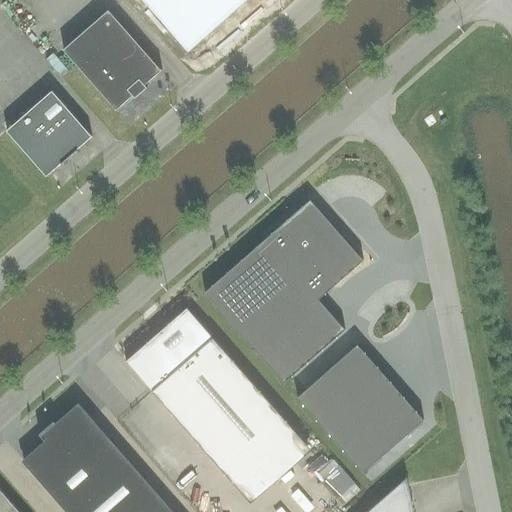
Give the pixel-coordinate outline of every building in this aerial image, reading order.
[(142,0),(186,50),(243,0),(142,0)] [(145,86),(163,70),(162,70),(161,70),(109,11),(64,50),(116,110),(115,110),(116,111),(133,96),(136,99),(148,88),(145,86)] [(93,137),(53,92),(7,131),(47,177),(62,164),(63,165),(79,151),(78,150),(93,137)] [(311,201),(281,227),(206,293),(232,323),(285,383),(346,330),(319,300),(335,287),(364,261),(351,245),(350,246),(311,201)] [(307,444),(188,309),(172,323),(171,322),(170,323),(171,323),(140,350),(126,362),(152,392),(153,393),(154,392),(246,498),(307,444)] [(358,345),(298,398),(364,473),(424,420),(358,345)] [(55,422),(40,435),(45,441),(40,446),(41,447),(24,461),(32,471),(31,472),(66,511),(174,511),(92,418),(92,419),(79,405),(62,420),(61,419),(56,424),(55,422)] [(318,471),(347,501),(363,487),(334,456),(318,471)] [(414,511),(409,485),(407,478),(368,511),(414,511)] [(20,511),(0,489),(0,511),(20,511)]
